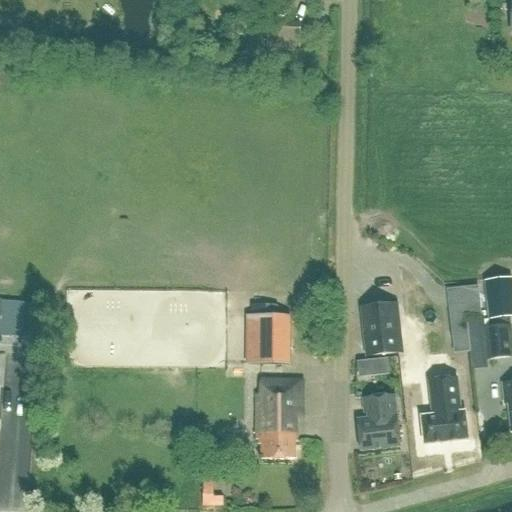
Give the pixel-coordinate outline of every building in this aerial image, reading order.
[(267,48),(300,50),(301,23),(268,22),(267,48)] [(397,263),(372,267),(374,279),(399,275),(397,263)] [(39,348),(42,309),(26,308),(26,306),(1,303),(2,301),(0,300),(0,336),(23,338),(22,347),(39,348)] [(363,309),(368,357),(400,353),(395,306),(363,309)] [(250,317),(250,365),(266,365),(266,317),(250,317)] [(511,341),(511,328),(484,331),(487,361),(511,358),(511,341)] [(371,362),(358,364),(359,376),(372,375),(371,362)] [(422,418),(425,446),(469,441),(465,413),(461,413),(457,380),(429,383),(433,417),(422,418)] [(302,419),(303,382),(261,382),(261,396),(257,396),(257,441),(259,441),(260,446),(262,446),(262,461),(295,461),(295,419),(302,419)] [(511,432),(511,383),(502,385),(504,405),(508,404),(511,432)] [(361,453),(401,448),(397,416),(391,417),(389,399),(363,402),(365,420),(357,421),(361,453)] [(203,507),(224,507),(224,498),(213,498),(213,481),(203,481),(203,507)]
